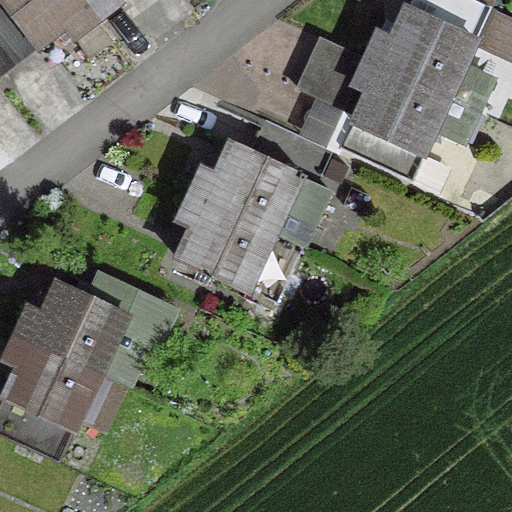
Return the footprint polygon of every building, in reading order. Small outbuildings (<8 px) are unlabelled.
[(0,0),(0,75),(60,28),(65,35),(69,40),(114,6),(110,0),(0,0)] [(364,94),(338,150),(408,182),(431,133),(458,146),(488,81),(460,68),(487,10),(465,0),(409,0),(389,43),(382,40),(375,37),(363,63),(316,41),(294,90),(340,112),(351,89),(358,92),(364,94)] [(243,294),(270,237),(299,250),(326,193),(313,187),(328,154),(261,122),(246,156),(227,147),(219,163),(209,182),(198,176),(182,211),(176,224),(189,230),(174,261),(243,294)] [(41,308),(27,302),(22,314),(10,339),(5,349),(0,361),(0,362),(13,368),(11,374),(0,396),(0,434),(59,462),(73,432),(79,435),(106,377),(133,389),(152,347),(160,351),(180,308),(98,271),(88,292),(56,277),(41,308)] [(0,361),(5,349),(10,339),(0,337),(0,372),(11,374),(13,368),(0,362),(0,361)]
